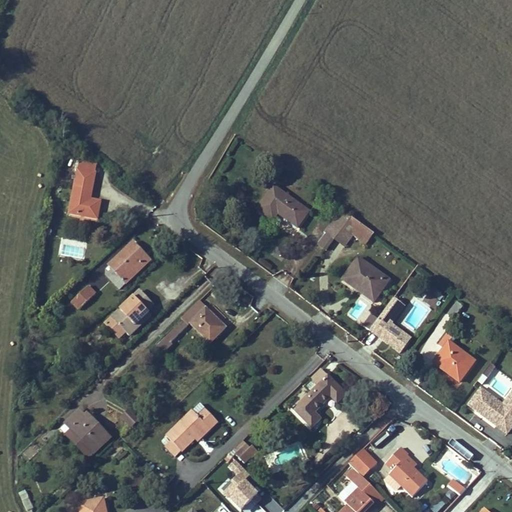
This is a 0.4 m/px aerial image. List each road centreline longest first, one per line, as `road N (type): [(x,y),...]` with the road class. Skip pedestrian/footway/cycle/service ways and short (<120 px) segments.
road 1 (residential): [(511,477),(183,223),(181,199),(297,0)]
road 2 (unknown): [(234,263),(111,386)]
